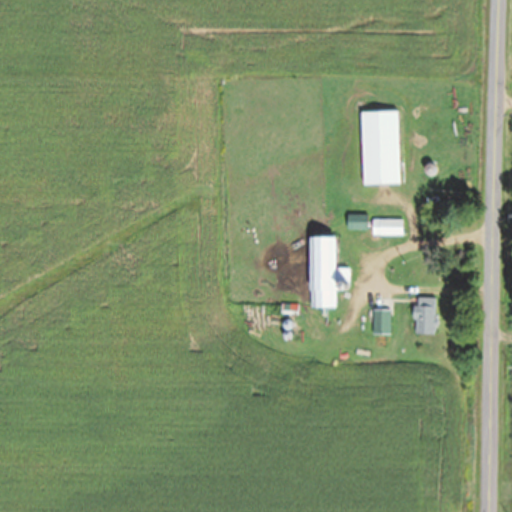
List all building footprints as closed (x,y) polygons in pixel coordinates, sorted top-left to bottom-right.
[(397,184),(396,111),(358,111),(359,185),(397,184)] [(365,230),(365,215),(346,215),(346,230),(365,230)] [(401,219),(370,219),(370,236),(401,236),(401,219)] [(306,308),(335,308),(335,289),(348,289),(348,269),(332,268),(332,236),(307,236),(306,308)] [(434,334),(434,297),(412,297),(412,334),(434,334)] [(389,334),(389,310),(372,310),(372,334),(389,334)]
